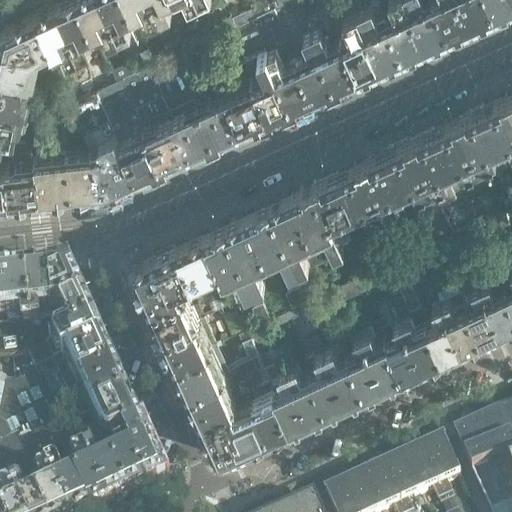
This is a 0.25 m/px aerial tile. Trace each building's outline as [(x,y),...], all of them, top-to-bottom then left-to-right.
[(79,51),(55,0),(36,9),(50,41),(52,45),(61,41),(67,56),(79,51)] [(92,27),(79,0),(55,0),(79,51),(90,46),(84,31),(92,27)] [(119,33),(104,0),(79,0),(92,27),(99,42),(119,33)] [(132,9),(128,0),(104,0),(119,33),(131,28),(124,13),(132,9)] [(159,15),(152,0),(128,0),(132,9),(141,5),(148,20),(159,15)] [(152,0),(159,15),(171,9),(166,0),(152,0)] [(277,7),(277,6),(274,0),(267,0),(253,7),(257,16),(277,7)] [(339,88),(311,28),(300,33),(291,12),(302,7),(298,0),(291,0),(277,6),(277,7),(318,97),(339,88)] [(360,78),(342,37),(324,0),(298,0),(302,7),(311,28),(339,88),(360,78)] [(427,40),(408,0),(353,0),(357,7),(381,61),(427,40)] [(450,29),(436,0),(408,0),(427,40),(450,29)] [(473,19),(463,0),(436,0),(450,29),(473,19)] [(495,9),(491,0),(463,0),(473,19),(495,9)] [(511,0),(491,0),(495,9),(511,0)] [(255,17),(257,16),(253,7),(233,16),(237,25),(255,17)] [(318,97),(277,7),(257,16),(255,17),(259,26),(269,22),(279,43),(268,48),(293,101),(291,102),(294,108),(318,97)] [(381,61),(357,7),(343,14),(352,32),(342,37),(360,78),(378,70),(379,69),(380,68),(380,67),(380,66),(380,65),(378,62),(381,61)] [(50,41),(36,9),(2,24),(0,34),(0,40),(36,48),(50,41)] [(217,35),(218,34),(232,28),(237,25),(233,16),(213,25),(217,35)] [(236,37),(259,26),(255,17),(237,25),(232,28),(236,37)] [(197,44),(205,40),(217,35),(213,25),(193,35),(197,44)] [(260,29),(237,40),(242,51),(265,40),(260,29)] [(218,34),(217,35),(205,40),(209,50),(223,44),(218,34)] [(177,53),(190,47),(197,44),(193,35),(173,44),(177,53)] [(0,71),(30,77),(34,55),(36,48),(0,40),(0,71)] [(205,40),(197,44),(190,47),(194,56),(209,50),(205,40)] [(165,59),(177,53),(173,44),(153,53),(157,63),(165,59)] [(293,101),(268,48),(256,53),(263,68),(267,71),(254,77),(270,112),(291,102),(293,101)] [(157,63),(153,53),(133,62),(137,72),(151,66),(157,63)] [(217,136),(200,99),(186,106),(165,59),(157,63),(151,66),(172,112),(189,149),(191,153),(216,141),(215,137),(217,136)] [(137,72),(133,62),(112,72),(117,81),(125,78),(137,72)] [(189,149),(172,112),(151,66),(137,72),(125,78),(146,124),(163,161),(168,158),(169,161),(179,157),(178,154),(189,149)] [(76,100),(72,91),(62,70),(59,83),(68,85),(62,113),(72,104),(76,100)] [(0,100),(24,106),(30,77),(0,71),(0,100)] [(117,81),(112,72),(92,81),(97,91),(117,81)] [(270,112),(254,77),(253,75),(226,87),(243,124),(270,112)] [(163,161),(146,124),(125,78),(117,81),(97,91),(101,99),(114,127),(135,173),(137,173),(149,172),(155,169),(163,161)] [(76,100),(97,91),(92,81),(72,91),(76,100)] [(243,124),(226,87),(200,99),(217,136),(243,124)] [(135,173),(114,127),(101,99),(97,91),(76,100),(72,104),(75,111),(84,107),(101,143),(92,147),(110,185),(135,173)] [(511,100),(508,91),(482,102),(500,141),(510,137),(511,141),(511,100)] [(22,116),(24,106),(0,100),(0,129),(5,131),(12,132),(15,130),(18,117),(20,117),(22,116)] [(500,141),(482,102),(459,113),(486,175),(510,164),(500,141)] [(46,126),(61,114),(62,113),(49,111),(46,126)] [(490,183),(486,175),(459,113),(435,124),(453,163),(462,159),(475,189),(490,183)] [(444,167),(453,163),(435,124),(410,135),(443,204),(457,197),(444,167)] [(443,204),(410,135),(387,146),(405,185),(414,181),(424,203),(430,201),(432,207),(426,210),(434,227),(450,220),(443,204)] [(405,185),(387,146),(362,157),(390,218),(405,212),(396,189),(405,185)] [(110,185),(92,147),(36,154),(36,158),(41,193),(110,185)] [(390,218),(362,157),(338,168),(356,207),(366,203),(375,225),(390,218)] [(41,193),(36,158),(4,161),(8,197),(14,197),(14,198),(40,195),(40,193),(41,193)] [(8,197),(4,161),(0,161),(0,204),(1,204),(1,198),(8,197)] [(356,207),(338,168),(314,179),(343,241),(358,234),(348,211),(356,207)] [(343,241),(314,179),(292,189),(312,233),(325,227),(324,232),(332,251),(345,245),(343,241)] [(312,233),(292,189),(280,194),(279,193),(273,196),(274,197),(270,199),(300,265),(310,261),(302,242),(296,240),(312,233)] [(300,265),(270,199),(266,201),(266,199),(259,202),(260,204),(248,209),(268,253),(283,246),(282,251),(290,270),(300,265)] [(268,253),(248,209),(226,219),(256,285),(266,281),(258,262),(253,260),(268,253)] [(256,285),(226,219),(225,217),(203,227),(204,229),(218,261),(224,273),(239,266),(238,272),(246,290),(256,285)] [(430,244),(455,232),(451,223),(426,234),(430,244)] [(218,261),(204,229),(176,242),(190,274),(218,261)] [(190,274),(176,242),(153,253),(160,270),(165,268),(171,283),(175,281),(190,274)] [(171,283),(165,268),(160,270),(153,253),(131,263),(149,301),(178,287),(175,281),(171,283)] [(411,313),(421,308),(398,258),(379,267),(401,316),(422,362),(442,353),(427,321),(424,313),(414,318),(411,313)] [(83,300),(77,285),(71,272),(70,268),(53,270),(53,272),(48,272),(52,314),(60,313),(68,329),(77,331),(94,324),(83,300)] [(52,314),(48,272),(47,269),(26,272),(26,275),(25,275),(31,329),(40,328),(39,318),(37,316),(52,314)] [(341,285),(359,277),(355,269),(333,279),(336,287),(341,285)] [(31,329),(25,275),(2,278),(7,319),(22,318),(20,321),(21,330),(31,329)] [(511,320),(511,298),(506,284),(496,289),(489,275),(480,279),(501,325),(511,320)] [(366,291),(359,276),(359,277),(341,285),(347,299),(366,291)] [(314,297),(336,287),(333,279),(311,289),(314,297)] [(501,325),(480,279),(470,284),(477,298),(466,303),(481,334),(501,325)] [(209,293),(204,283),(195,288),(199,297),(209,293)] [(314,297),(311,289),(309,285),(287,295),(289,300),(293,307),(314,297)] [(336,287),(328,291),(331,298),(344,292),(341,285),(336,287)] [(193,317),(181,290),(179,290),(178,287),(149,301),(162,331),(193,317)] [(481,334),(466,303),(456,307),(450,293),(440,297),(462,344),(481,334)] [(223,307),(218,296),(211,299),(216,310),(223,307)] [(462,344),(440,297),(431,302),(437,316),(427,321),(442,353),(462,344)] [(271,317),(293,307),(289,300),(267,310),(271,317)] [(239,310),(235,301),(226,305),(230,314),(239,310)] [(271,317),(267,310),(263,301),(255,305),(263,321),(265,320),(271,317)] [(244,320),(239,310),(230,314),(235,324),(244,320)] [(217,340),(205,315),(204,312),(193,317),(162,331),(175,359),(217,340)] [(422,362),(401,316),(392,320),(398,334),(388,339),(403,371),(422,362)] [(248,329),(244,320),(235,324),(238,333),(248,329)] [(275,341),(265,320),(263,321),(248,329),(257,350),(275,341)] [(66,358),(102,342),(94,324),(77,331),(68,329),(66,334),(53,339),(52,345),(29,356),(35,372),(66,358)] [(403,371),(388,339),(387,336),(377,341),(371,327),(362,331),(384,379),(403,371)] [(384,379),(362,331),(352,335),(359,349),(349,354),(365,388),(384,379)] [(230,370),(228,367),(217,340),(175,359),(188,389),(221,374),(230,370)] [(115,370),(102,342),(66,358),(79,387),(115,370)] [(365,388),(349,354),(340,358),(333,344),(324,348),(347,397),(365,388)] [(347,397),(324,348),(315,353),(321,367),(312,371),(328,406),(347,397)] [(263,363),(259,353),(250,357),(255,367),(263,363)] [(35,372),(29,356),(11,363),(13,382),(33,373),(35,372)] [(255,367),(250,357),(242,361),(246,371),(252,369),(255,367)] [(328,406),(312,371),(302,376),(296,361),(287,366),(309,414),(328,406)] [(309,414),(287,366),(277,370),(284,384),(275,389),(276,392),(291,423),(309,414)] [(258,382),(252,369),(246,371),(245,372),(251,385),(258,382)] [(128,400),(115,370),(79,387),(92,417),(128,400)] [(58,430),(54,419),(49,409),(45,400),(33,373),(13,382),(11,383),(0,380),(0,478),(67,448),(58,430)] [(233,402),(221,374),(188,389),(201,417),(232,403),(233,402)] [(291,423),(276,392),(254,402),(268,434),(291,423)] [(61,404),(57,395),(45,400),(49,409),(61,404)] [(141,430),(128,400),(92,417),(104,442),(110,444),(122,439),(141,430)] [(268,434),(254,402),(235,410),(232,403),(201,417),(219,457),(268,434)] [(66,414),(61,404),(49,409),(54,419),(66,414)] [(511,511),(511,409),(454,436),(456,440),(472,475),(474,475),(511,459),(511,468),(509,469),(511,476),(511,511)] [(70,424),(66,414),(54,419),(58,430),(70,424)] [(164,481),(141,430),(122,439),(144,491),(164,481)] [(144,491),(122,439),(110,444),(118,461),(111,464),(127,499),(144,491)] [(459,511),(447,484),(460,478),(443,442),(423,451),(440,487),(448,505),(451,511),(459,511)] [(451,511),(448,505),(440,487),(423,451),(404,460),(421,496),(433,490),(443,511),(451,511)] [(127,499),(111,464),(100,469),(92,452),(84,456),(107,508),(127,499)] [(98,511),(107,508),(84,456),(71,462),(79,479),(72,482),(85,511),(98,511)] [(412,511),(408,502),(421,496),(404,460),(385,469),(401,505),(404,511),(412,511)] [(404,511),(401,505),(385,469),(365,478),(380,511),(386,511),(394,508),(396,511),(404,511)] [(85,511),(72,482),(61,487),(62,484),(57,472),(53,470),(46,473),(63,511),(85,511)] [(63,511),(46,473),(38,477),(36,481),(41,492),(46,494),(35,499),(40,511),(63,511)] [(380,511),(365,478),(346,487),(357,511),(380,511)] [(40,511),(35,499),(24,504),(25,499),(20,489),(16,487),(9,490),(18,511),(40,511)] [(357,511),(346,487),(326,496),(333,511),(357,511)] [(18,511),(9,490),(1,494),(0,498),(5,509),(10,511),(7,511),(18,511)] [(319,511),(315,501),(289,511),(319,511)]
